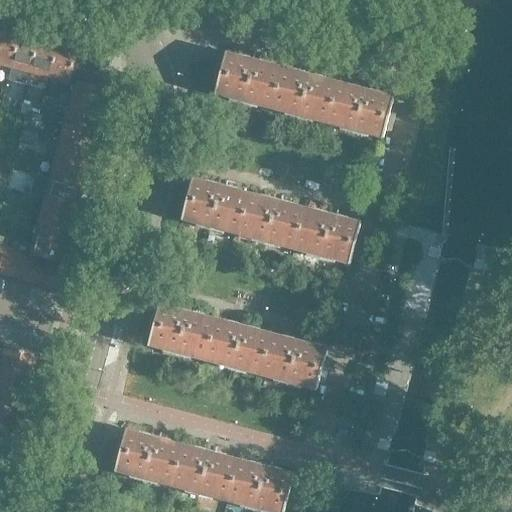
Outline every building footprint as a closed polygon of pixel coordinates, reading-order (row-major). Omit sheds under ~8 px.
[(0,66),(11,69),(20,37),(1,32),(0,34),(0,66)] [(30,74),(39,42),(20,37),(11,69),(12,70),(12,71),(18,73),(19,71),(30,74)] [(49,79),(58,47),(39,42),(30,74),(31,75),(31,76),(37,78),(38,76),(49,79)] [(68,84),(77,52),(58,47),(49,79),(50,80),(50,81),(56,83),(57,81),(68,84)] [(94,79),(100,58),(77,52),(68,84),(75,86),(76,84),(89,88),(92,78),(94,79)] [(271,110),(281,72),(258,66),(258,64),(249,62),(249,63),(224,57),(223,64),(217,64),(211,85),(217,87),(215,95),(271,110)] [(326,124),(336,87),(313,80),(313,79),(305,76),(304,78),(281,72),(271,110),(326,124)] [(103,111),(108,93),(89,88),(76,84),(75,86),(71,102),(103,111)] [(391,132),(396,112),(391,109),(393,101),(368,95),(369,93),(360,91),(360,93),(336,87),(326,124),(383,139),(385,132),(391,132)] [(98,130),(103,111),(71,102),(70,105),(68,105),(67,110),(69,111),(66,121),(98,130)] [(93,148),(98,130),(66,121),(66,123),(64,122),(62,129),(64,129),(61,140),(93,148)] [(88,167),(93,148),(61,140),(61,142),(59,141),(57,148),(59,148),(56,159),(88,167)] [(83,186),(88,167),(56,159),(56,160),(54,160),(52,167),(54,167),(51,178),(83,186)] [(78,205),(83,186),(51,178),(51,179),(49,179),(47,186),(49,186),(46,197),(78,205)] [(238,235),(248,198),(224,191),(225,190),(216,187),(216,189),(191,183),(189,190),(184,190),(178,211),(183,213),(181,221),(238,235)] [(73,224),(78,205),(46,197),(46,198),(44,198),(42,204),(44,205),(41,216),(73,224)] [(293,250),(303,212),(280,206),(280,204),(272,202),(271,204),(248,198),(238,235),(293,250)] [(357,258),(363,237),(357,234),(359,227),(335,221),(335,219),(327,217),(326,218),(303,212),(293,250),(349,265),(351,257),(357,258)] [(68,243),(73,224),(41,216),(40,217),(39,217),(37,223),(39,224),(36,235),(68,243)] [(62,265),(68,243),(36,235),(35,236),(34,236),(32,242),(34,243),(31,255),(30,256),(38,259),(58,264),(62,265)] [(0,274),(8,277),(15,251),(3,248),(0,260),(0,274)] [(19,280),(26,254),(15,251),(8,277),(19,280)] [(31,283),(38,259),(30,256),(31,255),(26,254),(19,280),(31,283)] [(57,283),(61,271),(57,270),(58,264),(38,259),(31,283),(46,287),(44,293),(60,297),(63,285),(57,283)] [(204,361),(214,323),(191,317),(191,316),(183,313),(182,315),(158,308),(156,316),(150,316),(145,336),(150,339),(148,346),(204,361)] [(260,376),(270,338),(246,332),(247,330),(238,328),(238,330),(214,323),(204,361),(260,376)] [(324,384),(329,363),(324,360),(326,353),(302,346),(302,345),(294,342),(293,344),(270,338),(260,376),(316,391),(318,383),(324,384)] [(33,377),(38,357),(6,348),(5,351),(3,350),(1,357),(3,358),(0,368),(33,377)] [(0,388),(28,396),(33,377),(0,368),(0,370),(0,369),(0,388)] [(0,408),(23,415),(28,396),(0,388),(0,408)] [(372,441),(381,406),(366,402),(357,437),(372,441)] [(0,429),(18,434),(23,415),(0,408),(0,429)] [(12,453),(18,434),(0,429),(0,450),(12,453)] [(171,487),(181,449),(158,443),(158,441),(150,439),(149,441),(125,434),(123,442),(117,441),(112,462),(117,464),(115,472),(171,487)] [(372,441),(357,437),(356,437),(353,450),(369,454),(372,441)] [(227,502),(237,464),(213,457),(214,456),(205,453),(205,455),(181,449),(171,487),(227,502)] [(0,475),(5,477),(12,453),(0,450),(0,475)] [(291,509),(296,489),(291,486),(293,478),(269,472),(269,470),(260,468),(260,470),(237,464),(227,502),(266,511),(284,511),(285,509),(291,509)]
